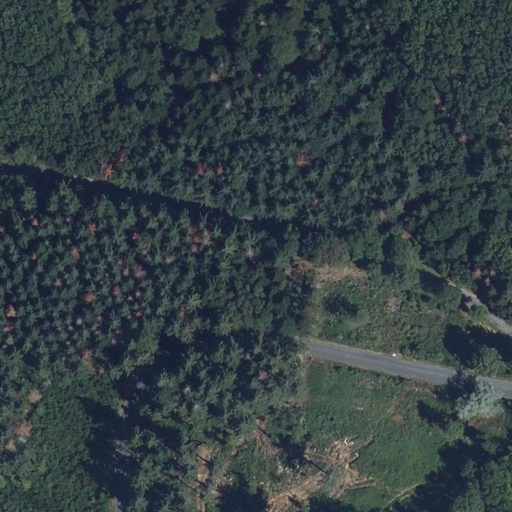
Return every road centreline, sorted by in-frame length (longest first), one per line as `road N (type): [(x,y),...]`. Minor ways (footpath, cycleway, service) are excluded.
road 1 (secondary): [(511,331),(479,305),(334,233),(0,170)]
road 2 (secondary): [(511,391),(299,347),(184,347),(161,361),(135,397),(122,511)]
road 3 (track): [(334,233),(366,229),(407,197),(412,179),(402,152),(339,74),(259,45),(216,0)]
road 4 (track): [(31,0),(123,37),(181,47),(259,45)]
